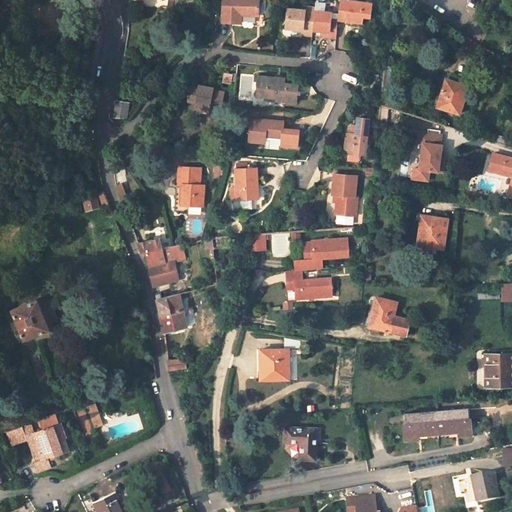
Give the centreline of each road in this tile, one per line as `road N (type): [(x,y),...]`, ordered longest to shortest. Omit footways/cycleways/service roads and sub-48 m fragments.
road 1 (residential): [(98,133),(153,312),(175,431),(206,511)]
road 2 (unclassified): [(109,0),(115,37),(98,133)]
